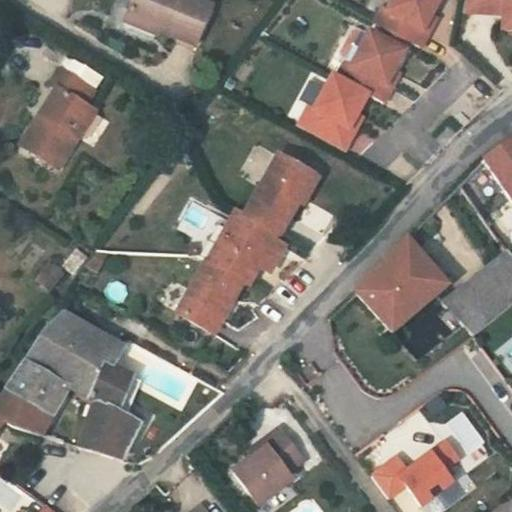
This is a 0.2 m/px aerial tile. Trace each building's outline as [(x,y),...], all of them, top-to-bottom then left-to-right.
[(137,0),(137,1),(175,18),(172,26),(193,36),(194,34),(211,0),(137,0)] [(377,4),(370,19),(379,24),(406,37),(417,42),(424,26),(419,24),(430,0),(384,0),(382,6),(377,4)] [(511,0),(462,0),(461,7),(493,9),(494,2),(501,2),(499,26),(511,26),(511,0)] [(175,18),(137,1),(131,14),(170,31),(172,26),(175,18)] [(379,24),(375,33),(402,46),(406,37),(379,24)] [(343,61),(336,76),(367,91),(383,99),(390,83),(385,80),(392,66),(402,46),(375,33),(366,29),(364,31),(353,26),(348,28),(337,50),(339,55),(350,61),(349,63),(343,61)] [(96,87),(61,66),(51,80),(58,84),(22,136),(63,161),(99,110),(87,102),(96,87)] [(397,68),(392,66),(385,80),(390,83),(397,68)] [(367,91),(336,76),(331,74),(314,109),(309,106),(299,127),(346,149),(355,129),(350,126),(357,111),(367,91)] [(362,114),(357,111),(350,126),(355,129),(362,114)] [(511,138),(485,157),(511,195),(511,138)] [(278,149),(243,207),(275,225),(280,228),(300,193),(305,195),(317,171),(278,149)] [(247,276),(275,225),(243,207),(239,205),(210,259),(241,273),(247,276)] [(408,237),(356,289),(386,322),(432,285),(443,276),(408,237)] [(440,295),(466,331),(511,296),(511,257),(504,247),(440,295)] [(241,273),(210,259),(205,257),(179,303),(212,323),(241,273)] [(23,350),(72,381),(83,388),(103,356),(112,361),(123,343),(60,306),(32,337),(23,350)] [(72,381),(23,350),(1,383),(54,412),(72,381)] [(92,394),(112,361),(103,356),(83,388),(92,394)] [(130,371),(112,361),(92,394),(97,396),(78,439),(118,453),(133,414),(115,407),(130,371)] [(54,412),(1,383),(0,384),(0,426),(9,414),(46,427),(54,412)] [(258,444),(225,470),(252,505),(286,477),(281,471),(297,459),(271,425),(255,437),(258,444)] [(403,464),(393,451),(369,468),(386,491),(401,481),(416,501),(448,477),(438,465),(454,453),(441,435),(403,464)] [(204,511),(197,503),(184,511),(204,511)]
